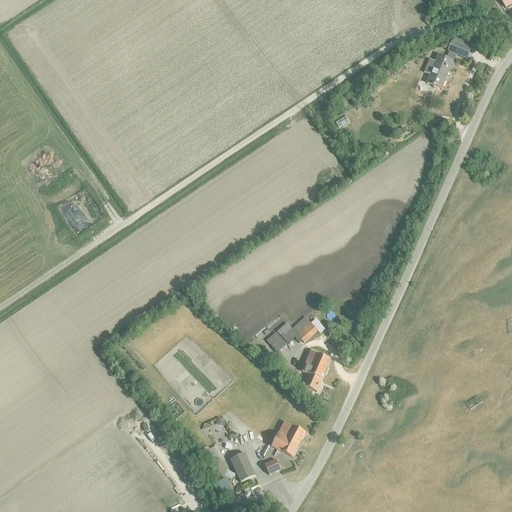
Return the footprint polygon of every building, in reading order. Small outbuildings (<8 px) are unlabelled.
[(511,0),(499,0),(506,9),(511,3),(511,0)] [(448,52),(467,60),(470,50),(452,43),(448,52)] [(424,74),(429,76),(426,84),(441,90),(442,90),(441,90),(452,63),(453,63),(438,56),(435,63),(429,61),(424,74)] [(336,124),(339,129),(348,123),(345,118),(336,124)] [(277,333),(287,345),(294,339),(299,344),(301,342),(304,344),(317,332),(310,325),(305,319),(292,330),(287,324),(277,333)] [(286,346),(275,334),(266,342),(277,354),(286,346)] [(302,373),(308,376),(303,387),(316,393),(330,362),(311,353),(302,373)] [(271,448),(292,459),(305,434),(284,423),(271,448)] [(230,461),(240,484),(255,477),(245,454),(230,461)] [(219,458),(212,462),(215,467),(222,464),(219,458)] [(264,466),(269,476),(280,471),(276,461),(264,466)] [(224,476),(223,476),(232,481),(234,476),(226,471),(224,476)] [(213,486),(220,498),(231,493),(224,480),(213,486)]
